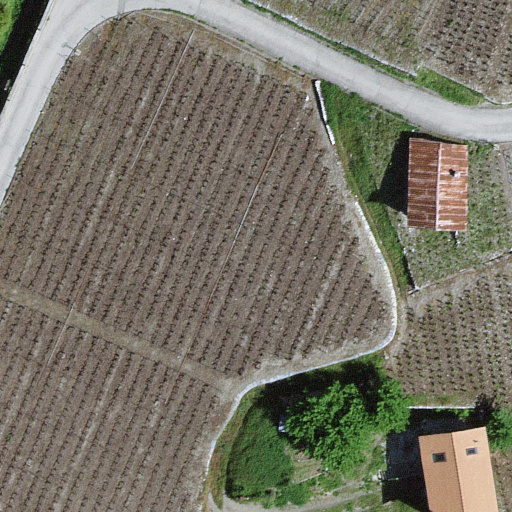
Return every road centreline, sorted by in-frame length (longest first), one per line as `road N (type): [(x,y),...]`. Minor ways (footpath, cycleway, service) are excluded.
road 1 (unclassified): [(186,0),(408,101),(458,118),(511,122)]
road 2 (unclassified): [(0,166),(57,40),(96,0)]
